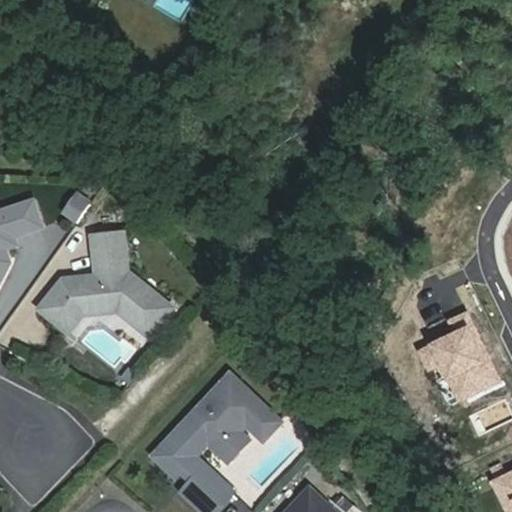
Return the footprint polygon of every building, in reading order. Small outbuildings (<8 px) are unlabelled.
[(75,191),(62,216),(79,225),(93,200),(75,191)] [(25,201),(0,208),(0,223),(3,233),(32,225),(25,201)] [(27,306),(52,327),(67,310),(81,308),(81,302),(94,300),(128,325),(142,305),(123,292),(129,276),(117,267),(112,228),(80,233),(86,273),(51,278),(27,306)] [(151,293),(129,276),(123,292),(142,305),(151,293)] [(497,378),(486,356),(483,357),(477,346),(481,344),(464,309),(447,317),(453,329),(417,348),(427,367),(440,360),(457,397),(497,378)] [(486,356),(481,344),(477,346),(483,357),(486,356)] [(208,357),(136,443),(160,463),(167,454),(178,464),(167,477),(196,502),(219,475),(178,441),(190,427),(201,436),(220,414),(227,406),(245,421),(261,401),(208,357)] [(201,436),(213,446),(232,423),(220,414),(201,436)] [(511,511),(511,470),(494,479),(508,511),(511,511)] [(329,511),(333,508),(290,472),(258,510),(260,511),(329,511)]
